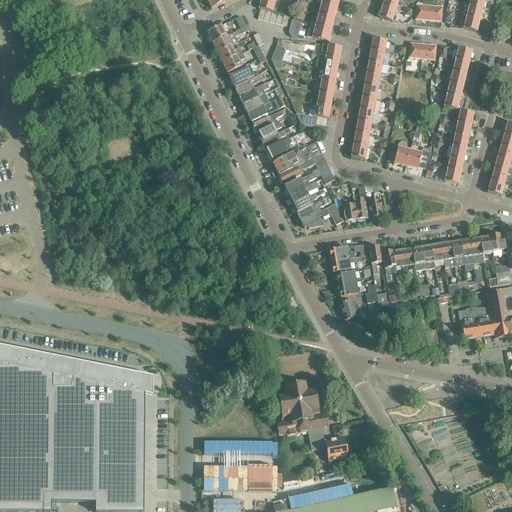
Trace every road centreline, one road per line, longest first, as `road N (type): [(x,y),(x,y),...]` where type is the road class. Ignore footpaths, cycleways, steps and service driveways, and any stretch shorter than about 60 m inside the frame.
road 1 (tertiary): [(0,308),(155,339),(180,353),(187,511)]
road 2 (tertiary): [(283,248),(179,33)]
road 3 (residential): [(397,182),(343,168),(333,157),(357,28)]
road 4 (tertiary): [(435,511),(341,354)]
road 5 (unclassified): [(511,389),(341,354)]
road 6 (residential): [(511,53),(357,28)]
road 7 (tertiary): [(341,354),(283,248)]
